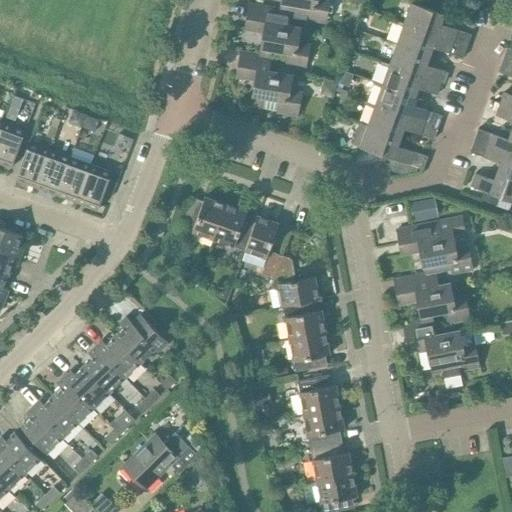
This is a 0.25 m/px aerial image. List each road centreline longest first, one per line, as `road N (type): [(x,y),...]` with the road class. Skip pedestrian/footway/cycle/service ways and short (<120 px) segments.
road 1 (residential): [(498,29),(467,119),(437,170),(420,182),(346,197)]
road 2 (residential): [(391,433),(346,197)]
road 3 (residential): [(346,197),(331,165),(171,110)]
road 4 (unclassified): [(0,368),(119,244)]
road 5 (unclassified): [(119,244),(171,110)]
road 6 (residential): [(0,200),(119,244)]
road 7 (residential): [(391,433),(511,409)]
